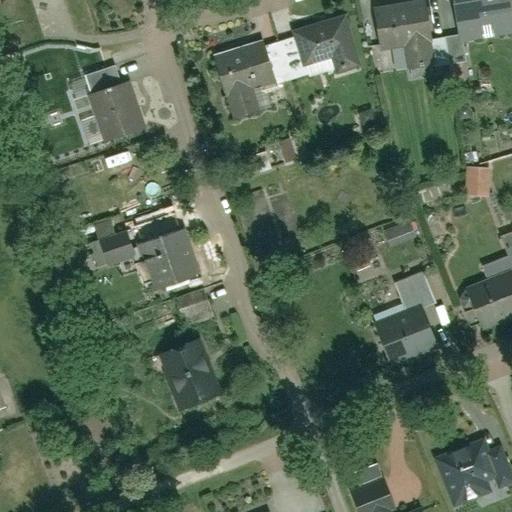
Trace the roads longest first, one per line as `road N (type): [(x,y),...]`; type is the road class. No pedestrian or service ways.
road 1 (residential): [(254,0),(157,30),(309,432)]
road 2 (residential): [(101,511),(309,432)]
road 3 (residential): [(309,432),(511,349)]
